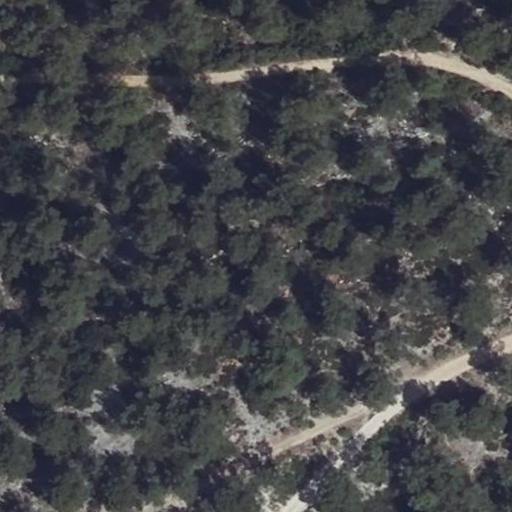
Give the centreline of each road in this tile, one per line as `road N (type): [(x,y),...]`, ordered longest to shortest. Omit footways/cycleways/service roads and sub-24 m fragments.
road 1 (track): [(511,91),(426,60),(0,75)]
road 2 (track): [(511,333),(407,398),(292,511)]
